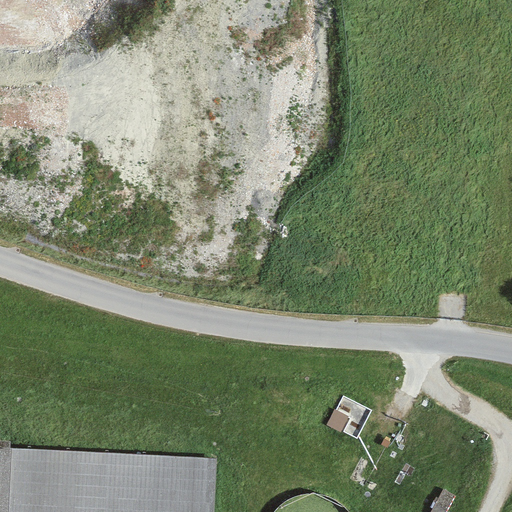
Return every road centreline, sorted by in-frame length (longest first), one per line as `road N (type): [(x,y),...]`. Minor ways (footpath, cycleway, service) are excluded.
road 1 (unclassified): [(511,349),(293,329),(122,302),(0,261)]
road 2 (track): [(421,337),(435,386),(486,416),(508,444),(489,511)]
